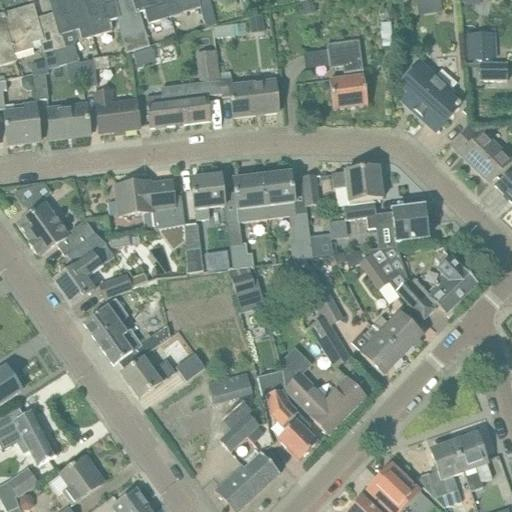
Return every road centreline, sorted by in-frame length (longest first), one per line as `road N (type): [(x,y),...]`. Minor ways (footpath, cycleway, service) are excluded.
road 1 (residential): [(511,251),(409,154),(388,144),(251,143),(0,173)]
road 2 (residential): [(187,511),(0,250)]
road 3 (residential): [(292,511),(479,314)]
